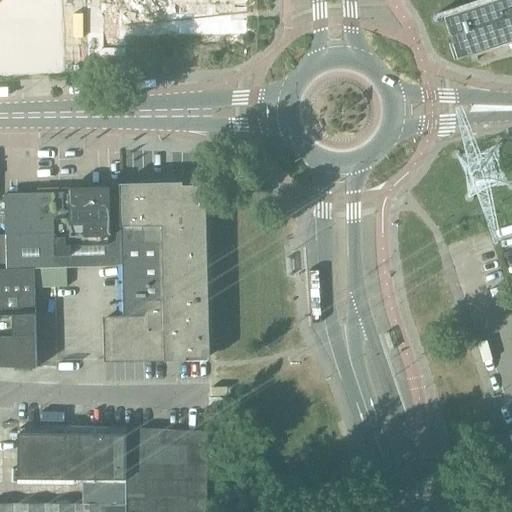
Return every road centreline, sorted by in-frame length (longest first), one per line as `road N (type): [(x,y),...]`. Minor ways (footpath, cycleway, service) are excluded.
road 1 (tertiary): [(0,117),(287,113)]
road 2 (secondary): [(317,160),(330,318),(351,366)]
road 3 (secondary): [(351,366),(355,162)]
road 4 (unclassified): [(199,399),(0,392)]
road 5 (secondary): [(351,366),(401,511)]
